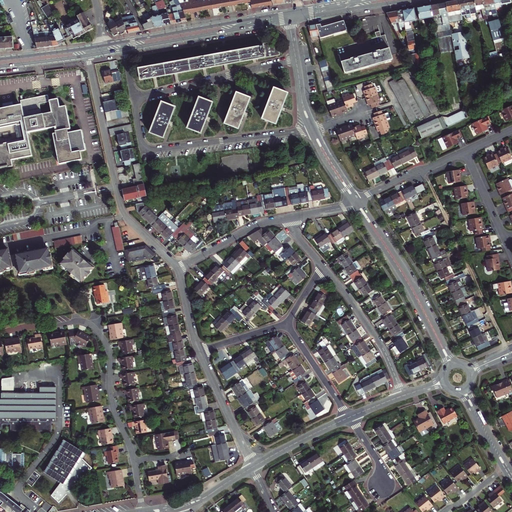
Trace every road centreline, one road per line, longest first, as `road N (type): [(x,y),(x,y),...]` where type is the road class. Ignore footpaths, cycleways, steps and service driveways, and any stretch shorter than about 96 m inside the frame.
road 1 (residential): [(134,461),(110,397),(107,345),(92,326),(73,321),(0,332)]
road 2 (residential): [(134,99),(143,151),(312,129)]
road 3 (track): [(423,170),(510,355)]
road 4 (residential): [(450,364),(356,201)]
road 5 (primary): [(124,49),(288,19)]
road 6 (primary): [(287,12),(123,41)]
road 7 (residential): [(295,58),(134,99)]
road 8 (residential): [(88,55),(124,214)]
road 9 (residential): [(322,266),(383,348),(403,396)]
road 10 (residential): [(199,351),(252,468)]
road 11 (residential): [(177,267),(259,222),(291,216)]
